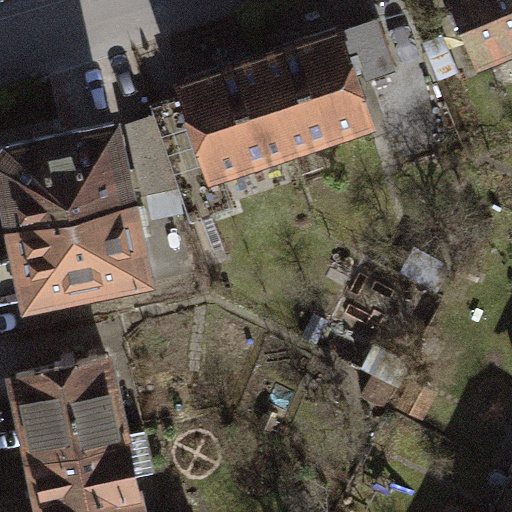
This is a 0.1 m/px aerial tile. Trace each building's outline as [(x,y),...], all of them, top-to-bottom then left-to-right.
[(511,0),(460,0),(490,67),(511,57),(511,0)] [(352,31),(368,79),(395,70),(379,22),(352,31)] [(338,30),(262,56),(292,140),(367,113),(338,30)] [(262,56),(188,82),(218,167),(292,140),(262,56)] [(0,163),(13,221),(132,198),(178,186),(156,120),(130,130),(140,175),(127,179),(115,124),(7,145),(0,157),(0,163)] [(147,275),(132,198),(13,221),(30,299),(147,275)] [(15,375),(33,457),(127,436),(108,354),(15,375)] [(144,511),(127,436),(33,457),(45,511),(144,511)]
